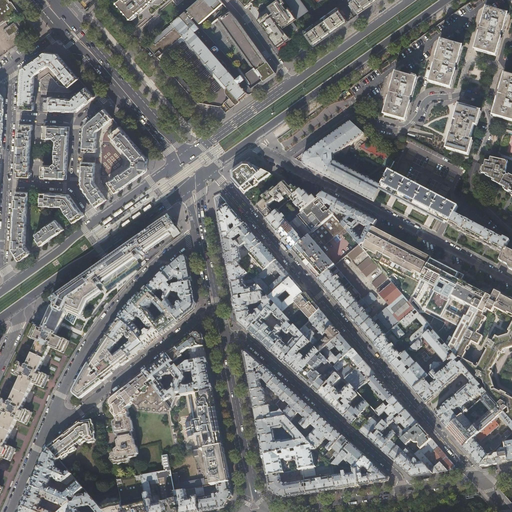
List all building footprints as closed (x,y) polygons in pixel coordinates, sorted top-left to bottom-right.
[(0,0),(0,23),(16,13),(16,12),(16,11),(11,4),(10,3),(9,4),(6,0),(0,0)] [(126,0),(125,2),(123,0),(121,0),(117,4),(131,19),(153,0),(126,0)] [(223,3),(220,0),(196,0),(187,8),(189,11),(186,14),(191,20),(193,18),(200,24),(223,3)] [(277,49),(291,39),(280,26),(282,25),(284,28),(307,12),(298,0),(277,0),(269,7),(273,12),(270,15),(268,13),(257,21),(277,49)] [(378,0),(349,0),(351,4),(354,9),(359,14),(367,8),(378,0)] [(339,7),(304,32),(314,46),(325,38),(341,26),(348,21),(344,16),(341,11),(339,7)] [(504,33),(505,34),(510,15),(487,9),(476,51),(499,57),(504,39),(502,38),(504,33)] [(249,85),(252,90),(264,82),(276,73),(240,21),(237,18),(230,10),(219,17),(254,68),(242,76),(245,80),(249,85)] [(183,36),(227,87),(226,88),(226,89),(225,91),(226,93),(226,94),(229,98),(224,103),(229,110),(239,103),(240,102),(240,101),(239,100),(247,93),(248,94),(249,94),(251,94),(254,92),(252,90),(249,85),(245,89),(244,88),(243,88),(241,85),(240,86),(239,84),(240,83),(241,83),(245,80),(242,76),(242,75),(236,80),(195,33),(200,28),(196,23),(191,28),(180,16),(172,23),(176,27),(156,45),(152,41),(147,45),(158,58),(183,36)] [(3,30),(9,38),(19,31),(14,23),(3,30)] [(456,66),(458,66),(463,48),(440,42),(429,83),(452,89),(457,71),(455,71),(456,66)] [(72,112),(77,112),(88,103),(94,97),(91,93),(86,87),(81,82),(79,80),(61,59),(57,54),(50,54),(45,53),(30,64),(22,69),(22,73),(20,104),(20,105),(22,105),(22,109),(32,110),(34,110),(35,96),(33,96),(34,78),(37,74),(49,66),(51,67),(70,88),(72,91),(75,89),(79,94),(72,100),(68,100),(68,99),(52,98),(52,97),(50,97),(50,98),(41,98),(40,110),(72,112)] [(406,121),(412,103),(411,103),(412,99),(413,99),(419,80),(416,79),(417,78),(412,77),(412,78),(396,74),(384,115),(406,121)] [(511,75),(505,74),(493,117),(511,121),(511,75)] [(174,77),(189,94),(192,92),(177,75),(174,77)] [(481,112),(459,105),(454,121),(457,122),(453,135),(451,134),(446,149),(468,156),(473,140),(471,140),(474,127),(476,127),(481,112)] [(83,151),(96,151),(96,149),(97,149),(97,147),(96,147),(97,132),(113,119),(107,112),(104,109),(91,120),(86,125),(84,129),(84,131),(83,150),(83,151)] [(187,123),(191,128),(196,124),(192,119),(187,123)] [(381,189),(382,186),(336,162),(335,156),(365,135),(351,122),(303,156),(304,166),(315,171),(339,184),(361,195),(374,202),(375,200),(381,189)] [(108,183),(116,193),(123,188),(134,180),(143,174),(146,171),(148,159),(143,154),(130,139),(117,123),(107,132),(133,161),(132,165),(108,183)] [(16,177),(30,177),(30,172),(29,172),(31,130),(32,130),(33,125),(26,125),(19,124),(18,144),(17,163),(16,177)] [(42,178),(67,179),(69,141),(70,127),(45,126),(44,138),(54,139),(56,142),(54,164),(52,166),(43,165),(42,178)] [(395,163),(394,163),(391,169),(391,170),(408,179),(407,180),(390,171),(382,186),(381,189),(395,196),(398,197),(397,198),(411,206),(429,215),(429,214),(433,216),(449,224),(455,214),(458,207),(430,192),(431,191),(446,198),(451,201),(450,188),(455,191),(455,194),(458,187),(468,169),(411,139),(410,142),(407,140),(395,163)] [(395,161),(370,140),(362,145),(361,147),(385,160),(382,165),(391,169),(394,163),(395,161)] [(83,188),(96,207),(102,203),(107,199),(94,183),(95,158),(83,157),(83,163),(82,178),(81,184),(83,188)] [(483,166),(482,173),(484,173),(487,174),(489,175),(488,177),(494,179),(495,180),(494,182),(496,182),(500,185),(505,176),(506,176),(507,175),(507,174),(507,173),(506,172),(508,162),(491,158),(490,162),(486,161),(485,161),(484,166),(483,166)] [(232,173),(232,180),(244,194),(271,175),(251,164),(244,164),(232,173)] [(505,176),(500,185),(506,188),(505,190),(507,191),(509,192),(510,190),(511,191),(511,192),(511,193),(511,195),(511,176),(509,175),(508,176),(507,175),(506,176),(505,176)] [(256,208),(267,220),(274,213),(268,206),(276,199),(279,203),(284,199),(283,197),(286,194),(291,199),(299,191),(297,188),(295,189),(293,186),(290,188),(288,185),(285,182),(276,190),(274,188),(264,197),(265,200),(256,208)] [(487,214),(460,189),(455,194),(462,200),(477,214),(477,213),(480,216),(483,218),(487,214)] [(301,190),(299,191),(291,199),(296,204),(295,205),(296,207),(297,206),(302,211),(301,212),(301,213),(316,200),(313,197),(311,199),(307,195),(305,192),(303,193),(301,190)] [(12,250),(20,261),(30,253),(30,252),(30,251),(29,251),(26,246),(28,200),(29,200),(29,192),(15,192),(15,200),(14,220),(13,239),(12,250)] [(318,197),(319,198),(327,208),(329,206),(332,208),(330,212),(333,215),(340,201),(323,192),(318,197)] [(62,207),(73,223),(78,220),(84,216),(76,204),(69,194),(56,194),(41,193),(40,206),(62,207)] [(217,213),(228,205),(220,195),(214,197),(216,208),(217,213)] [(318,199),(316,200),(301,213),(289,223),(278,233),(292,250),(333,215),(330,212),(327,208),(319,198),(318,199)] [(348,232),(359,245),(360,246),(362,244),(365,243),(374,228),(377,221),(340,201),(333,215),(335,218),(339,213),(347,217),(341,224),(345,228),(346,230),(348,227),(350,228),(348,232)] [(132,202),(124,207),(127,210),(134,205),(132,202)] [(150,205),(143,210),(145,213),(153,208),(150,205)] [(217,213),(220,229),(223,244),(245,224),(228,205),(217,213)] [(278,210),(274,213),(267,220),(278,233),(289,223),(284,217),(285,217),(284,215),(283,216),(278,210)] [(140,212),(132,218),(134,221),(142,216),(140,212)] [(466,220),(455,214),(449,224),(459,229),(458,230),(466,235),(467,234),(485,243),(484,244),(492,248),(493,247),(504,253),(505,251),(506,252),(507,249),(506,249),(510,241),(504,238),(503,239),(496,235),(492,233),(492,234),(470,222),(466,220)] [(341,224),(335,218),(333,215),(292,250),(304,263),(319,280),(335,266),(335,265),(321,249),(345,228),(341,224)] [(177,228),(169,216),(53,298),(51,299),(55,304),(50,314),(49,314),(48,314),(47,314),(45,317),(45,318),(46,318),(46,319),(47,319),(48,319),(44,328),(42,329),(56,335),(67,310),(80,316),(87,301),(101,291),(99,287),(103,284),(106,289),(140,264),(138,260),(142,257),(141,256),(145,254),(144,253),(171,234),(170,233),(177,228)] [(36,239),(41,246),(52,238),(64,229),(57,219),(35,235),(37,238),(36,239)] [(129,220),(122,225),(124,229),(131,223),(129,220)] [(243,250),(246,247),(251,253),(263,244),(245,224),(223,244),(227,267),(234,265),(238,263),(242,260),(240,249),(241,248),(243,250)] [(370,257),(378,267),(384,274),(388,278),(389,279),(392,273),(405,280),(399,291),(409,302),(421,280),(428,265),(432,258),(419,251),(411,247),(377,229),(374,228),(365,243),(363,249),(364,250),(370,257)] [(267,249),(263,244),(251,253),(242,260),(238,263),(240,265),(242,268),(248,274),(249,275),(253,280),(277,261),(273,257),(267,249)] [(363,249),(360,246),(359,245),(348,255),(353,260),(364,250),(363,249)] [(511,251),(507,249),(506,252),(505,251),(504,253),(499,261),(500,262),(500,261),(508,265),(509,269),(511,270),(511,251)] [(180,284),(192,282),(188,259),(182,257),(162,273),(171,282),(174,285),(176,285),(172,281),(176,277),(176,278),(177,278),(178,278),(180,284)] [(367,277),(378,267),(370,257),(358,267),(367,277)] [(360,297),(360,298),(361,298),(362,299),(347,312),(361,328),(372,319),(368,314),(369,313),(372,310),(368,306),(369,305),(377,298),(372,293),(370,293),(369,293),(341,260),(335,265),(335,266),(340,271),(340,272),(344,277),(346,278),(349,282),(352,285),(354,288),(358,293),(360,294),(361,295),(361,296),(360,296),(360,297)] [(428,265),(421,280),(425,283),(422,287),(435,293),(426,310),(442,319),(453,298),(472,307),(467,317),(465,317),(449,348),(454,355),(456,356),(480,310),(487,295),(482,292),(461,282),(465,274),(457,270),(437,260),(433,267),(428,265)] [(277,261),(253,280),(255,282),(257,284),(263,291),(267,295),(268,296),(282,285),(285,282),(291,277),(277,261)] [(240,266),(240,265),(238,263),(234,265),(227,267),(229,278),(231,284),(245,281),(245,280),(243,280),(243,278),(248,274),(242,268),(240,270),(238,270),(237,269),(238,268),(239,268),(239,267),(240,266)] [(334,275),(340,271),(335,266),(319,280),(333,296),(349,282),(346,278),(341,283),(339,280),(340,278),(338,276),(336,277),(334,275)] [(171,282),(162,273),(147,288),(154,295),(159,291),(160,291),(162,290),(165,293),(163,298),(164,299),(164,300),(164,301),(166,301),(168,298),(170,294),(173,288),(171,287),(171,286),(169,283),(171,282)] [(376,288),(388,278),(384,274),(372,284),(376,288)] [(300,287),(291,277),(285,282),(286,283),(283,286),(282,285),(268,296),(268,297),(269,298),(271,301),(276,305),(283,313),(305,293),(300,287)] [(255,282),(253,280),(249,280),(245,281),(231,284),(232,291),(233,299),(240,298),(240,297),(240,295),(243,295),(243,297),(249,296),(252,295),(261,294),(260,292),(263,291),(257,284),(254,287),(248,289),(248,288),(247,288),(247,287),(246,287),(246,286),(246,284),(255,282)] [(415,310),(409,302),(399,291),(390,280),(377,291),(379,293),(390,306),(377,317),(379,318),(381,321),(385,326),(387,328),(390,332),(397,325),(401,322),(412,312),(415,310)] [(195,296),(192,282),(180,284),(176,285),(174,285),(173,288),(170,294),(176,298),(175,293),(178,293),(178,291),(179,291),(181,299),(195,296)] [(347,289),(352,285),(349,282),(333,296),(347,312),(362,299),(361,298),(360,298),(360,297),(360,296),(361,296),(361,295),(360,294),(355,299),(353,296),(350,293),(347,289)] [(165,305),(154,295),(147,288),(133,303),(145,314),(148,319),(162,336),(179,322),(165,305)] [(511,301),(496,294),(490,291),(487,295),(480,310),(484,312),(485,309),(488,311),(490,307),(508,316),(509,313),(511,314),(511,301)] [(262,293),(261,294),(252,295),(253,298),(250,299),(249,296),(243,297),(243,300),(241,300),(240,298),(233,299),(235,306),(236,315),(250,312),(249,307),(250,307),(251,306),(251,305),(251,304),(263,302),(264,305),(259,311),(263,314),(270,307),(271,306),(270,302),(271,301),(269,298),(265,299),(265,297),(263,298),(262,293)] [(320,311),(305,293),(283,313),(289,319),(300,309),(310,320),(320,311)] [(196,304),(195,296),(181,299),(183,302),(182,303),(181,303),(180,302),(179,303),(178,303),(178,304),(178,305),(176,306),(177,307),(175,308),(168,298),(166,301),(165,305),(179,322),(194,310),(196,304)] [(143,322),(148,319),(145,314),(133,303),(119,319),(131,329),(135,334),(140,331),(135,324),(133,324),(133,322),(135,322),(136,320),(136,319),(137,318),(138,318),(139,319),(141,318),(141,319),(143,322)] [(283,313),(276,305),(272,309),(270,307),(263,314),(248,331),(271,352),(281,341),(282,340),(277,335),(282,330),(287,334),(289,332),(293,328),(288,323),(290,321),(289,319),(283,313)] [(483,314),(484,312),(480,310),(456,356),(463,359),(473,339),(477,341),(482,332),(478,330),(485,315),(483,314)] [(248,331),(263,314),(259,311),(256,311),(256,313),(256,315),(252,319),(251,318),(250,312),(236,315),(237,318),(238,323),(243,327),(248,331)] [(324,315),(320,311),(310,320),(310,321),(313,325),(307,330),(304,327),(300,331),(306,337),(307,338),(313,333),(317,329),(327,319),(324,315)] [(412,312),(401,322),(406,329),(417,319),(424,326),(408,340),(407,341),(408,341),(410,344),(403,350),(403,352),(402,353),(399,353),(398,352),(397,352),(388,342),(389,342),(389,341),(387,339),(388,337),(391,334),(391,333),(393,332),(399,339),(405,334),(397,325),(390,332),(375,345),(392,365),(399,359),(401,357),(407,352),(410,349),(421,339),(423,338),(429,332),(427,329),(430,326),(418,313),(415,316),(412,312)] [(375,322),(379,318),(377,317),(376,315),(372,319),(361,328),(375,345),(390,332),(387,328),(383,332),(381,329),(381,328),(378,325),(375,322)] [(131,329),(119,319),(106,336),(117,345),(124,336),(124,335),(125,334),(126,334),(127,334),(128,334),(129,335),(128,336),(128,337),(128,338),(129,339),(130,339),(131,338),(132,340),(132,341),(132,342),(123,350),(131,360),(146,348),(135,334),(131,329)] [(162,336),(148,319),(143,322),(148,328),(150,328),(150,329),(148,331),(147,330),(146,330),(144,332),(144,333),(145,334),(142,336),(142,335),(142,333),(140,331),(135,334),(146,348),(162,336)] [(334,326),(327,319),(317,329),(320,333),(318,334),(319,335),(317,337),(318,338),(316,340),(313,337),(314,337),(315,335),(315,334),(314,333),(313,333),(307,338),(313,345),(315,343),(326,333),(334,326)] [(69,341),(56,335),(42,329),(33,325),(28,337),(37,342),(27,365),(26,366),(17,362),(11,374),(21,378),(10,402),(9,402),(0,398),(0,413),(4,415),(0,424),(0,492),(3,487),(0,485),(0,457),(10,461),(16,449),(6,444),(17,421),(26,425),(32,413),(22,408),(33,384),(43,389),(49,376),(39,372),(50,347),(63,353),(69,341)] [(295,326),(293,328),(289,332),(292,335),(295,338),(296,338),(296,339),(295,339),(294,339),(289,345),(288,346),(288,347),(289,347),(289,348),(288,349),(287,348),(287,347),(287,346),(287,345),(285,343),(284,344),(281,341),(271,352),(283,363),(306,338),(306,337),(300,331),(295,326)] [(341,334),(334,326),(326,333),(328,336),(329,338),(328,339),(326,338),(322,342),(324,344),(322,346),(320,346),(319,347),(315,343),(313,345),(320,353),(322,351),(341,334)] [(463,359),(462,364),(471,374),(483,387),(482,382),(486,384),(488,393),(504,412),(506,410),(508,413),(506,415),(511,421),(511,400),(494,392),(494,385),(493,378),(492,374),(506,346),(511,344),(511,327),(507,337),(494,340),(489,337),(485,344),(490,346),(480,368),(463,359)] [(429,332),(423,338),(445,363),(454,355),(449,348),(432,330),(429,332)] [(196,332),(176,348),(182,355),(185,352),(188,350),(191,349),(191,348),(190,347),(192,346),(193,346),(194,346),(195,346),(196,346),(196,348),(204,347),(202,335),(196,332)] [(348,342),(341,334),(322,351),(326,355),(325,355),(325,356),(326,356),(325,357),(327,360),(333,355),(330,351),(335,347),(335,346),(335,344),(337,346),(336,347),(336,348),(338,350),(348,342)] [(131,360),(123,350),(121,347),(117,345),(106,336),(103,342),(100,345),(101,347),(97,354),(96,354),(94,354),(92,358),(88,364),(94,371),(97,375),(102,382),(113,374),(113,372),(112,371),(121,365),(122,365),(123,366),(131,360)] [(320,353),(313,345),(307,338),(306,337),(306,338),(283,363),(299,377),(304,371),(307,367),(317,356),(318,354),(320,353)] [(421,339),(410,349),(411,351),(412,351),(417,352),(422,347),(422,346),(422,341),(423,341),(421,339)] [(354,349),(348,342),(338,350),(340,352),(341,352),(342,352),(344,354),(341,354),(337,358),(336,357),(333,355),(327,360),(328,361),(330,363),(331,362),(333,362),(336,365),(354,349)] [(207,359),(204,347),(196,348),(191,349),(188,350),(185,352),(187,355),(188,354),(190,354),(191,362),(195,361),(207,359)] [(187,355),(185,352),(182,355),(176,348),(168,355),(174,363),(176,366),(179,369),(184,366),(179,360),(183,356),(184,357),(187,355)] [(365,362),(354,349),(336,365),(334,367),(338,372),(343,377),(345,379),(365,362)] [(257,370),(259,372),(264,366),(247,350),(244,352),(248,375),(256,374),(255,371),(257,370)] [(407,352),(401,357),(404,360),(401,362),(399,359),(392,365),(396,369),(414,390),(421,384),(418,381),(420,379),(423,382),(428,377),(429,376),(419,363),(418,364),(407,352)] [(176,366),(174,368),(171,365),(174,363),(168,355),(143,373),(166,402),(171,398),(174,401),(176,394),(183,375),(179,369),(176,366)] [(319,359),(317,356),(307,367),(309,369),(306,373),(304,371),(299,377),(312,388),(323,375),(321,373),(319,374),(316,370),(317,370),(322,364),(323,365),(324,365),(325,365),(328,361),(327,360),(325,357),(322,355),(319,359)] [(462,364),(456,356),(454,355),(445,363),(443,364),(442,365),(445,369),(450,374),(449,375),(453,380),(457,377),(462,373),(463,374),(467,377),(471,374),(462,364)] [(188,363),(184,366),(179,369),(183,375),(176,394),(181,393),(181,396),(188,394),(195,393),(195,390),(200,389),(200,392),(213,390),(207,359),(195,361),(196,364),(190,365),(190,362),(188,363)] [(376,375),(365,362),(345,379),(349,384),(354,389),(356,392),(376,375)] [(435,371),(442,365),(443,364),(442,362),(441,363),(436,362),(430,367),(430,372),(430,373),(431,374),(435,371)] [(94,371),(88,364),(73,391),(73,392),(73,393),(74,394),(75,395),(80,399),(102,382),(97,375),(93,377),(91,376),(94,371)] [(264,366),(259,372),(258,373),(261,375),(260,375),(259,375),(258,375),(258,376),(258,377),(257,377),(257,374),(256,374),(248,375),(251,391),(261,389),(260,381),(263,379),(269,385),(276,377),(264,366)] [(435,371),(431,374),(429,376),(428,377),(429,378),(433,383),(436,386),(434,388),(438,393),(442,391),(441,390),(450,383),(453,380),(449,375),(450,374),(445,369),(442,371),(442,372),(438,376),(435,372),(435,371)] [(166,402),(143,373),(109,400),(111,403),(109,405),(114,412),(116,411),(116,415),(116,419),(128,417),(127,415),(126,410),(131,406),(130,404),(133,402),(132,405),(137,411),(139,411),(140,410),(141,410),(142,412),(144,412),(145,411),(147,411),(148,413),(149,413),(150,412),(152,412),(153,413),(155,413),(156,412),(157,413),(159,414),(160,414),(162,412),(163,411),(164,411),(166,410),(168,412),(169,412),(171,409),(166,402)] [(325,374),(323,375),(312,388),(318,394),(323,388),(328,383),(331,379),(325,374)] [(336,374),(331,379),(328,383),(329,385),(329,386),(326,390),(323,388),(318,394),(336,410),(341,404),(339,401),(341,398),(344,401),(351,393),(354,389),(349,384),(348,385),(340,393),(334,388),(334,386),(341,379),(340,378),(337,374),(336,374)] [(471,374),(467,377),(470,382),(470,384),(462,390),(466,394),(468,395),(475,404),(477,402),(476,401),(474,400),(475,398),(476,398),(475,397),(479,394),(483,398),(488,393),(483,387),(471,374)] [(395,396),(376,375),(356,392),(362,397),(368,404),(369,406),(376,413),(395,396)] [(276,377),(269,385),(267,387),(281,399),(290,389),(276,377)] [(426,381),(429,378),(428,377),(423,382),(421,384),(414,390),(425,403),(426,403),(435,396),(438,393),(434,388),(436,386),(433,383),(430,386),(426,381)] [(261,389),(251,391),(254,409),(270,406),(275,405),(274,403),(267,404),(265,395),(269,394),(266,388),(261,389)] [(290,389),(281,399),(280,400),(284,403),(285,401),(290,405),(283,413),(287,417),(303,400),(290,389)] [(215,404),(213,390),(200,392),(195,393),(188,394),(190,409),(215,404)] [(450,401),(447,403),(452,408),(454,407),(456,410),(462,416),(463,414),(469,410),(468,409),(467,409),(465,406),(469,403),(470,403),(472,402),(472,404),(473,406),(475,404),(468,395),(466,394),(462,390),(458,393),(459,394),(450,401)] [(353,392),(351,393),(344,401),(341,404),(336,410),(344,417),(353,407),(350,404),(356,398),(357,396),(353,392)] [(488,393),(483,398),(480,400),(490,411),(473,426),(463,414),(462,416),(459,418),(447,428),(464,447),(474,439),(495,420),(499,416),(504,412),(488,393)] [(407,410),(395,396),(376,413),(381,419),(382,417),(381,416),(386,412),(390,417),(385,422),(388,426),(407,410)] [(316,412),(303,400),(287,417),(291,422),(299,413),(304,418),(299,423),(300,425),(302,427),(316,412)] [(444,406),(435,414),(435,415),(447,428),(459,418),(459,417),(458,417),(454,412),(456,410),(454,407),(452,408),(447,403),(444,406)] [(223,445),(215,404),(190,409),(193,422),(185,423),(187,438),(196,436),(198,450),(223,445)] [(367,408),(369,406),(368,404),(367,404),(359,412),(353,407),(344,417),(353,425),(367,408)] [(270,406),(254,409),(257,423),(266,421),(268,420),(276,419),(280,418),(287,417),(283,413),(281,410),(278,412),(271,413),(270,406)] [(370,411),(367,408),(353,425),(360,431),(370,420),(366,416),(370,411)] [(401,440),(419,425),(407,410),(388,426),(393,431),(396,435),(401,440)] [(330,424),(316,412),(302,427),(305,430),(306,430),(310,425),(311,426),(312,425),(316,429),(307,439),(311,444),(330,424)] [(504,412),(499,416),(511,430),(511,421),(506,415),(504,412)] [(134,441),(133,441),(131,431),(134,430),(132,422),(129,422),(128,417),(116,419),(117,420),(114,423),(116,433),(119,432),(122,433),(123,443),(121,444),(118,445),(119,451),(112,456),(113,458),(112,459),(117,465),(119,465),(120,466),(125,461),(130,460),(130,459),(133,458),(133,457),(138,456),(137,450),(135,450),(134,441)] [(287,417),(280,418),(281,420),(277,421),(276,419),(268,420),(268,423),(267,423),(266,421),(257,423),(260,437),(269,435),(269,436),(275,435),(274,429),(281,428),(283,426),(285,428),(284,428),(287,431),(290,434),(297,428),(295,426),(293,424),(291,422),(287,417)] [(373,417),(370,420),(360,431),(368,438),(381,424),(373,417)] [(474,439),(464,447),(480,466),(492,453),(496,450),(504,441),(511,434),(508,431),(490,448),(493,451),(490,453),(489,453),(487,455),(476,441),(478,439),(480,442),(499,425),(495,420),(474,439)] [(84,442),(97,440),(94,425),(91,426),(90,421),(80,423),(49,447),(59,460),(65,455),(66,456),(72,452),(71,451),(74,449),(73,448),(81,442),(84,441),(84,442)] [(384,421),(381,424),(368,438),(382,450),(395,436),(396,435),(393,431),(386,438),(382,434),(388,426),(385,422),(384,421)] [(343,436),(330,424),(311,444),(312,445),(316,450),(326,438),(330,442),(329,443),(330,443),(326,448),(326,449),(329,451),(343,436)] [(432,439),(419,425),(401,440),(402,441),(407,446),(412,441),(414,443),(418,443),(419,444),(419,445),(419,447),(420,448),(418,449),(419,451),(432,439)] [(297,428),(290,434),(293,437),(294,440),(290,441),(290,440),(282,441),(276,442),(275,435),(269,436),(269,435),(260,437),(263,455),(270,453),(272,453),(272,450),(273,450),(274,453),(278,452),(278,449),(281,449),(281,450),(282,451),(283,451),(291,449),(295,449),(302,447),(302,444),(307,443),(307,446),(312,445),(311,444),(307,439),(299,431),(297,428)] [(351,443),(343,436),(329,451),(325,456),(323,458),(330,462),(331,461),(333,462),(351,443)] [(388,456),(397,446),(402,441),(401,440),(399,437),(398,439),(395,436),(382,450),(388,456)] [(447,457),(432,439),(419,451),(415,454),(422,462),(430,471),(435,467),(434,466),(424,455),(429,450),(437,460),(434,463),(436,466),(447,457)] [(409,448),(407,446),(402,441),(397,446),(388,456),(396,463),(409,448)] [(504,442),(504,441),(496,450),(497,451),(498,450),(499,451),(498,451),(498,454),(498,455),(497,454),(496,454),(495,454),(495,455),(492,453),(480,466),(481,466),(495,464),(508,462),(506,453),(506,451),(504,442)] [(366,456),(351,443),(333,462),(332,464),(339,466),(344,460),(347,463),(348,461),(353,466),(352,467),(353,469),(354,469),(366,456)] [(198,450),(191,451),(192,456),(198,455),(202,474),(203,474),(204,480),(179,485),(177,473),(171,474),(175,492),(186,490),(193,489),(195,488),(203,487),(217,484),(230,482),(223,445),(198,450)] [(312,445),(307,446),(305,447),(305,450),(304,449),(303,449),(303,450),(302,447),(295,449),(296,452),(292,453),(291,449),(283,451),(284,454),(279,455),(279,452),(278,452),(274,453),(273,453),(273,455),(271,456),(270,453),(263,455),(267,476),(274,474),(277,474),(280,473),(284,472),(283,467),(284,467),(283,464),(282,464),(282,459),(285,459),(286,460),(287,461),(292,460),(293,459),(293,457),(297,456),(297,461),(297,465),(298,465),(299,470),(300,469),(303,469),(314,467),(316,467),(313,454),(312,454),(312,450),(316,450),(312,445)] [(57,463),(60,460),(59,460),(49,447),(48,448),(40,466),(68,477),(72,474),(69,471),(66,473),(61,470),(61,469),(59,469),(58,469),(58,468),(57,466),(57,467),(56,464),(57,463)] [(411,450),(409,448),(396,463),(412,477),(433,474),(430,471),(422,462),(420,462),(419,462),(419,463),(418,463),(417,460),(412,456),(410,458),(407,455),(411,450)] [(171,474),(168,455),(162,456),(165,471),(157,473),(158,479),(162,503),(169,501),(169,500),(176,499),(176,497),(175,492),(171,474)] [(376,465),(366,456),(354,469),(357,470),(359,486),(370,484),(369,476),(369,475),(363,476),(362,474),(361,470),(363,468),(365,467),(370,472),(371,471),(376,465)] [(455,466),(447,457),(436,466),(435,467),(430,471),(433,474),(454,470),(455,466)] [(376,465),(371,471),(373,474),(373,475),(373,476),(369,476),(370,484),(371,484),(379,483),(389,481),(390,477),(376,465)] [(76,495),(84,488),(72,474),(68,477),(40,466),(31,486),(68,502),(70,501),(76,495)] [(314,467),(303,469),(303,473),(304,477),(316,475),(314,467)] [(357,470),(354,469),(353,469),(352,469),(353,473),(350,474),(350,472),(348,472),(347,469),(344,470),(344,472),(343,472),(343,474),(338,475),(338,474),(335,474),(335,476),(334,476),(334,477),(336,490),(359,486),(357,470)] [(157,473),(141,475),(145,494),(148,494),(149,496),(151,496),(148,481),(158,479),(157,473)] [(280,473),(277,474),(277,476),(274,476),(274,474),(267,476),(270,490),(281,499),(307,495),(305,487),(303,487),(303,484),(305,484),(305,481),(285,485),(281,482),(280,473)] [(141,475),(117,480),(120,496),(123,511),(148,511),(145,494),(141,475)] [(317,479),(305,481),(305,484),(307,484),(307,487),(305,487),(307,495),(336,490),(334,477),(322,479),(321,477),(320,476),(317,477),(317,478),(317,479)] [(233,496),(230,482),(217,484),(219,492),(216,496),(215,494),(213,495),(213,497),(197,499),(199,511),(212,510),(225,508),(229,502),(233,496)] [(63,506),(68,502),(31,486),(23,506),(35,511),(54,511),(53,511),(52,511),(44,508),(43,509),(40,508),(40,505),(43,498),(45,497),(47,498),(48,500),(57,504),(59,503),(61,504),(63,507),(63,506)] [(205,495),(203,487),(195,488),(196,491),(197,496),(197,497),(200,497),(200,496),(205,495)] [(80,497),(79,497),(79,498),(76,495),(70,501),(73,511),(103,511),(95,502),(86,490),(85,491),(86,494),(82,495),(82,496),(81,496),(80,497)] [(188,500),(186,490),(175,492),(176,497),(179,496),(179,499),(176,499),(178,507),(181,506),(181,508),(178,509),(178,511),(199,511),(197,499),(197,497),(197,496),(192,497),(193,499),(188,500)] [(148,494),(145,494),(148,511),(164,511),(162,503),(153,505),(151,496),(149,496),(148,494)] [(123,511),(120,496),(119,496),(118,496),(117,496),(115,496),(113,496),(111,496),(110,496),(108,496),(106,497),(105,498),(103,498),(102,499),(101,500),(100,501),(95,502),(103,511),(123,511)] [(176,499),(169,500),(169,501),(162,503),(164,511),(178,511),(178,509),(178,507),(176,499)] [(73,511),(70,501),(68,502),(63,506),(65,511),(73,511)]
